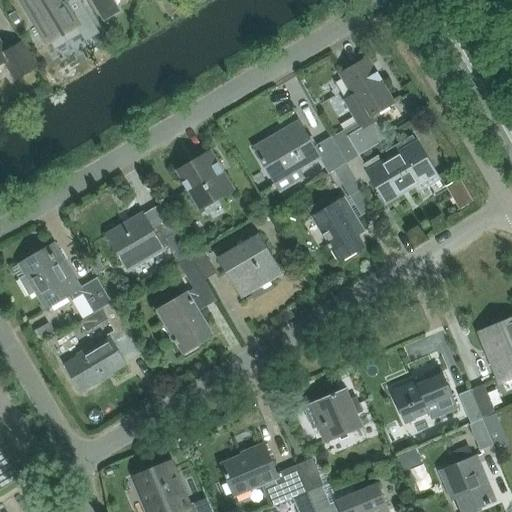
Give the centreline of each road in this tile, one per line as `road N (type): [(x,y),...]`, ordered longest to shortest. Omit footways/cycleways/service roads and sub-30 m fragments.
road 1 (residential): [(84,456),(511,207)]
road 2 (residential): [(0,237),(387,2)]
road 3 (residential): [(387,2),(511,207)]
road 4 (residential): [(84,456),(0,321)]
road 5 (tertiary): [(511,136),(429,0)]
